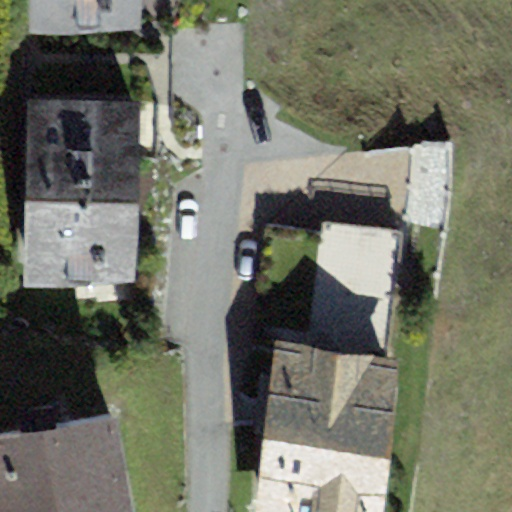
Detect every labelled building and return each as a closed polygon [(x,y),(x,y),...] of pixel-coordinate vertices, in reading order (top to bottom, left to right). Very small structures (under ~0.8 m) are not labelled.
[(141,0),(30,0),(30,20),(141,21),(141,0)] [(125,104),(31,102),(28,271),(122,273),(125,104)] [(446,146),(312,150),(313,175),(331,174),(332,211),(447,208),(446,146)] [(278,346),(259,511),(355,511),(388,232),(262,218),(247,342),(278,346)] [(120,511),(103,413),(0,432),(0,511),(120,511)]
